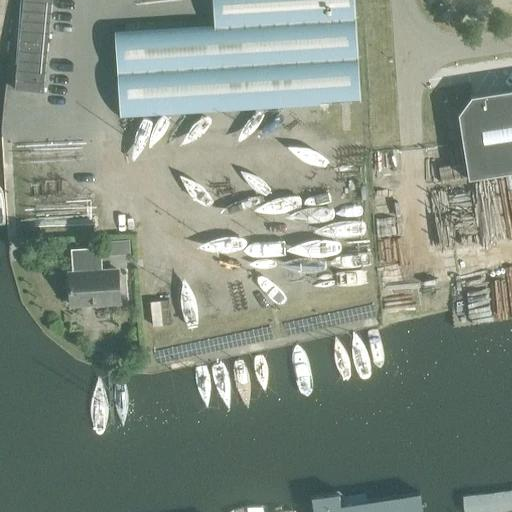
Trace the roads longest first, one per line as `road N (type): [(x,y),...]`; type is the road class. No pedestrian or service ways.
road 1 (unknown): [(90,0),(90,125),(125,186),(170,223)]
road 2 (unknown): [(511,252),(452,273),(418,265),(409,255),(408,174)]
